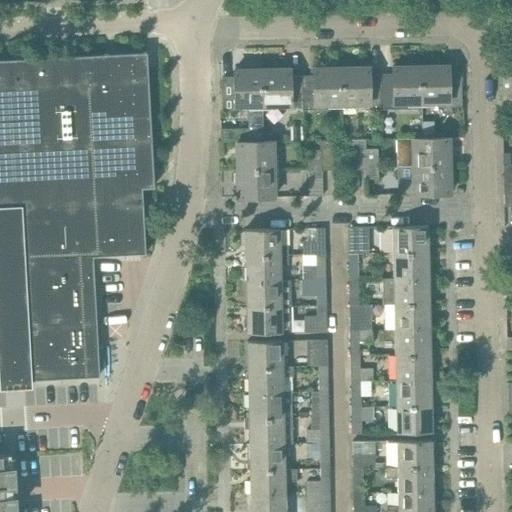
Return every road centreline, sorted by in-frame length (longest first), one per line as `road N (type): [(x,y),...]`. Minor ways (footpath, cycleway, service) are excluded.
road 1 (residential): [(195,26),(187,214),(94,511)]
road 2 (residential): [(480,24),(195,26)]
road 3 (residential): [(484,243),(480,24)]
road 4 (residential): [(489,459),(484,243)]
road 5 (residential): [(0,29),(195,26)]
